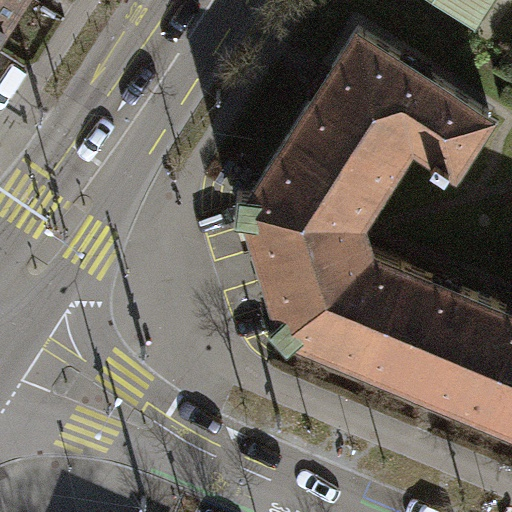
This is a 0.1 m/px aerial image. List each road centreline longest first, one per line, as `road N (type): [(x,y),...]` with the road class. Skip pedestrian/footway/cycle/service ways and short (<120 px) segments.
road 1 (residential): [(0,351),(348,511)]
road 2 (secondary): [(200,0),(0,306)]
